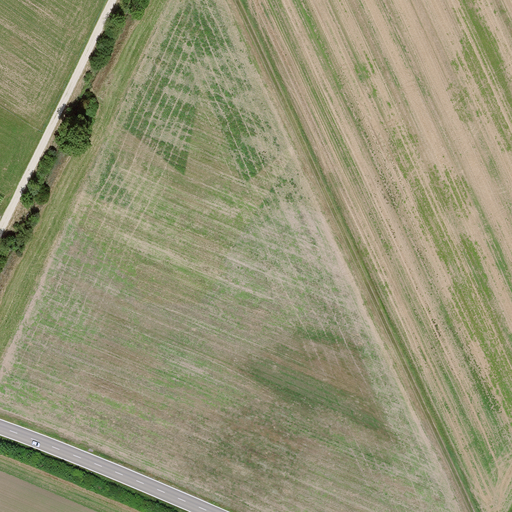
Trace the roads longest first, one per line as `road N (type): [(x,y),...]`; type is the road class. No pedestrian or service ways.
road 1 (track): [(469,511),(234,0)]
road 2 (track): [(0,229),(110,0)]
road 3 (secondary): [(0,427),(204,511)]
